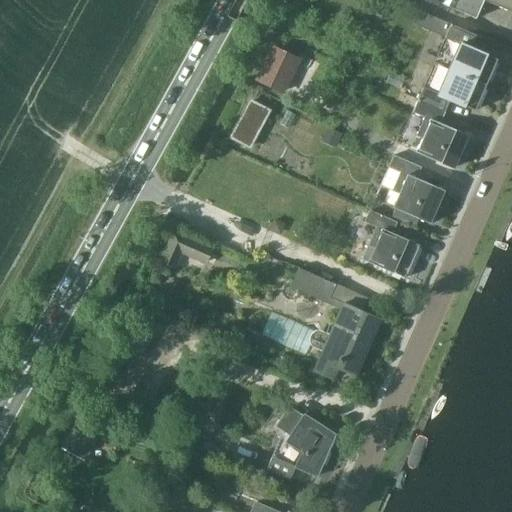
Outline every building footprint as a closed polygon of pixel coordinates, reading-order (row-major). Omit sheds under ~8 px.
[(486,0),(511,11),(511,0),(429,0),(475,20),(484,0),(486,0)] [(462,46),(453,68),(487,83),(497,60),(475,50),(480,39),(452,27),(447,40),(462,46)] [(274,48),(259,80),(284,92),(299,61),(274,48)] [(487,83),(453,68),(442,92),(426,85),(419,100),(447,113),(453,100),(476,110),(487,83)] [(387,85),(401,91),(405,82),(391,75),(387,85)] [(250,149),(272,110),(250,98),(229,138),(250,149)] [(447,113),(419,100),(413,115),(425,120),(417,138),(424,142),(420,152),(454,167),(468,136),(442,125),(447,113)] [(288,129),(296,115),(287,110),(279,123),(288,129)] [(336,148),(342,134),(328,127),(321,142),(336,148)] [(428,222),(444,189),(418,177),(421,170),(394,157),(389,168),(401,174),(392,191),(400,195),(394,206),(428,222)] [(405,278),(420,244),(393,233),(396,226),(369,214),(364,225),(375,230),(367,248),(374,251),(369,262),(405,278)] [(204,263),(210,250),(171,233),(159,263),(173,269),(179,253),(204,263)] [(336,284),(299,268),(290,287),(329,305),(332,298),(330,297),(336,284)] [(333,380),(338,369),(357,377),(383,319),(343,302),(313,370),(333,380)] [(209,315),(191,306),(184,321),(202,330),(209,315)] [(317,332),(271,312),(261,336),(306,356),(317,332)] [(141,357),(156,328),(135,318),(121,346),(141,357)] [(263,354),(266,345),(262,343),(258,352),(263,354)] [(291,367),(295,358),(283,353),(280,362),(291,367)] [(291,477),(295,467),(317,477),(335,434),(304,413),(302,416),(289,406),(275,425),(289,435),(285,440),(294,447),(292,451),(278,442),(267,467),(291,477)] [(83,458),(99,428),(77,416),(61,447),(83,458)] [(51,511),(69,511),(76,498),(56,488),(45,509),(51,511)] [(167,511),(186,511),(192,499),(170,489),(161,509),(167,511)]
